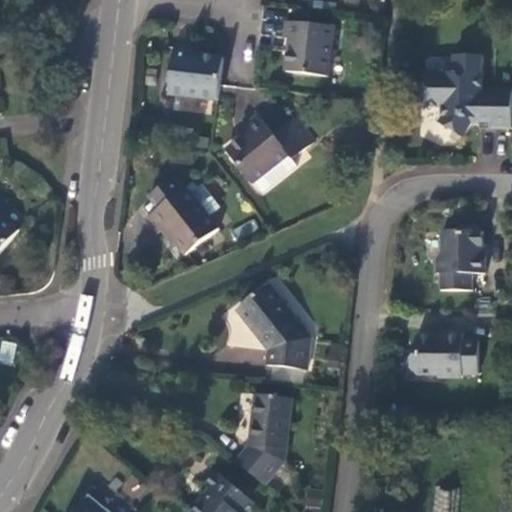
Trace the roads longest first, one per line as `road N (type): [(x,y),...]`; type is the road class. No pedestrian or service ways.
road 1 (residential): [(342,511),(380,219),(416,193),(511,188)]
road 2 (residential): [(94,312),(90,230),(119,0)]
road 3 (residential): [(0,499),(72,374),(94,312)]
